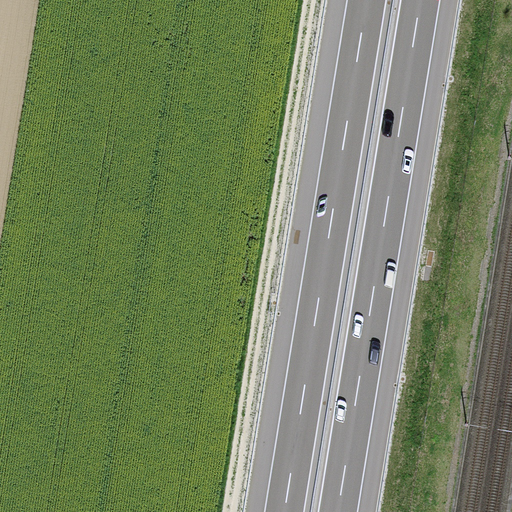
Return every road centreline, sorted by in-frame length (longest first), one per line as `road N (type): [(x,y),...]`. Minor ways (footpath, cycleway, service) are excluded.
road 1 (motorway): [(337,511),(420,0)]
road 2 (motorway): [(366,0),(284,511)]
road 3 (track): [(309,0),(228,511)]
